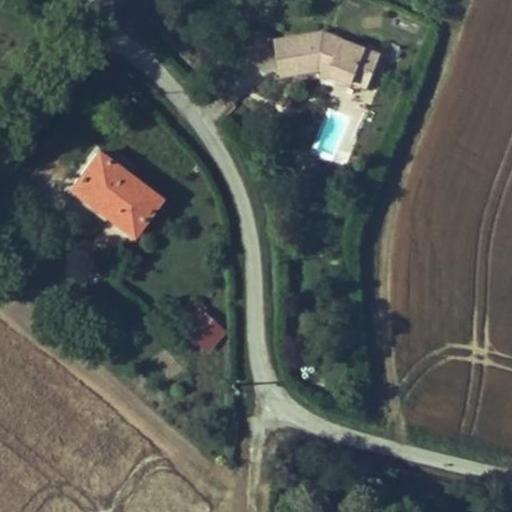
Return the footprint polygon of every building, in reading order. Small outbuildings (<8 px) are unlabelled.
[(324,68),(352,80),(366,45),(367,43),(326,27),(274,34),(280,73),(320,67),(324,68)] [(365,86),(380,51),(366,45),(352,80),(365,86)] [(350,85),(352,80),(324,68),(322,73),(350,85)] [(162,192),(95,142),(66,181),(133,231),(162,192)] [(196,304),(177,326),(206,350),(225,329),(196,304)]
